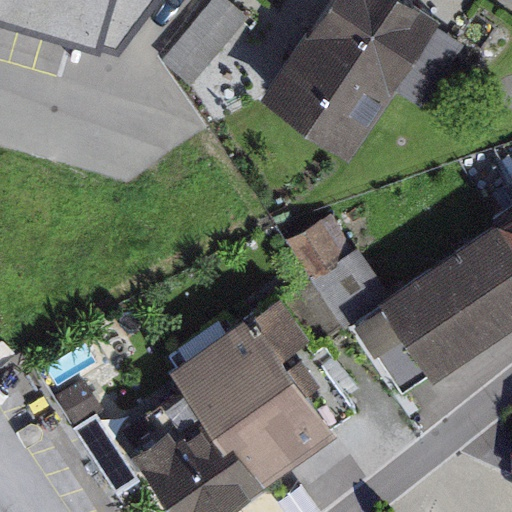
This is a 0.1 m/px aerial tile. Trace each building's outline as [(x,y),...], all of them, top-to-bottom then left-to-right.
[(29,0),(100,19),(104,0),(29,0)] [(104,0),(100,19),(130,27),(149,0),(104,0)] [(210,0),(164,52),(192,77),(250,11),(237,0),(210,0)] [(434,24),(398,0),(342,0),(277,98),(351,148),(434,24)] [(298,0),(320,12),(326,0),(298,0)] [(511,225),(362,328),(408,394),(511,322),(511,225)] [(301,271),(185,355),(218,399),(147,450),(192,511),(226,511),(356,418),(309,353),(343,329),(301,271)]
